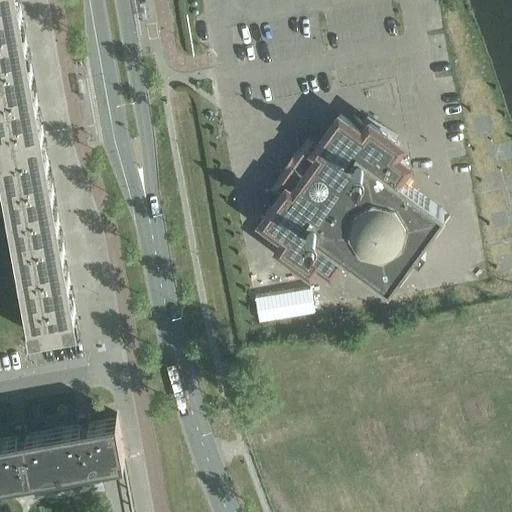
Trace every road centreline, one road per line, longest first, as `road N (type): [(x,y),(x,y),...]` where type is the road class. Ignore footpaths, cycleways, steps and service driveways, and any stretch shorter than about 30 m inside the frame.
road 1 (tertiary): [(238,511),(179,362),(141,178)]
road 2 (tertiary): [(98,0),(121,136),(141,178)]
road 3 (tertiary): [(141,178),(145,131),(122,0)]
road 4 (residential): [(160,511),(133,365)]
road 5 (residential): [(0,390),(133,365)]
